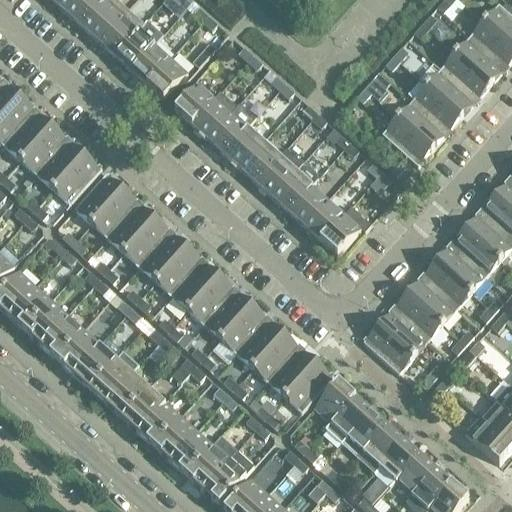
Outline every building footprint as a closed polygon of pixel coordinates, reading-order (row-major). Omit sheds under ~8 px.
[(52,0),(50,3),(66,17),(81,0),(52,0)] [(82,32),(110,0),(81,0),(66,17),(82,32)] [(112,0),(110,0),(82,32),(98,46),(128,13),(112,0)] [(458,2),(455,0),(447,0),(443,6),(449,11),(458,2)] [(511,20),(499,8),(484,25),(511,50),(511,20)] [(212,35),(218,29),(199,12),(193,19),(212,35)] [(128,13),(98,46),(115,61),(139,34),(144,28),(128,13)] [(437,25),(431,19),(422,29),(429,34),(437,25)] [(511,50),(484,25),(472,38),(463,30),(459,34),(469,42),(469,41),(505,73),(511,65),(511,50)] [(429,34),(422,29),(414,38),(421,44),(429,34)] [(139,34),(115,61),(131,75),(155,48),(139,34)] [(469,41),(469,42),(455,57),(490,89),(505,73),(469,41)] [(155,48),(131,75),(147,90),(171,63),(155,48)] [(198,72),(215,53),(209,48),(192,67),(198,72)] [(408,57),(402,51),(393,61),(400,67),(408,57)] [(247,67),(253,60),(244,52),(238,59),(247,67)] [(455,57),(440,74),(476,106),(490,89),(455,57)] [(256,75),(262,69),(253,60),(247,67),(256,75)] [(400,67),(393,61),(385,70),(392,76),(400,67)] [(171,63),(147,90),(164,105),(188,77),(171,63)] [(476,106),(440,74),(426,90),(461,122),(476,106)] [(288,104),(294,98),(276,81),(270,87),(288,104)] [(380,89),(373,84),(364,93),(371,99),(380,89)] [(461,122),(426,90),(425,91),(418,85),(407,97),(413,103),(411,106),(447,138),(461,122)] [(4,86),(0,91),(0,123),(20,101),(4,86)] [(174,114),(191,129),(215,102),(198,87),(174,114)] [(371,99),(364,93),(356,102),(363,108),(371,99)] [(207,144),(237,111),(221,96),(215,102),(191,129),(207,144)] [(20,101),(0,123),(0,147),(4,151),(36,115),(20,101)] [(411,106),(397,122),(432,154),(447,138),(411,106)] [(237,111),(207,144),(223,158),(247,131),(248,132),(256,123),(239,108),(237,111)] [(311,125),(317,118),(308,110),(302,116),(311,125)] [(36,115),(4,151),(21,166),(53,130),(36,115)] [(321,133),(327,127),(317,118),(311,125),(321,133)] [(432,154),(397,122),(382,139),(417,171),(432,154)] [(53,130),(21,166),(37,180),(69,144),(53,130)] [(247,131),(223,158),(239,173),(264,146),(248,132),(247,131)] [(344,154),(350,147),(340,139),(334,145),(344,154)] [(69,144),(37,180),(53,194),(85,159),(69,144)] [(264,146),(239,173),(256,187),(280,160),(264,146)] [(353,162),(359,156),(350,147),(344,154),(353,162)] [(272,202),(303,167),(286,153),(280,160),(256,187),(272,202)] [(85,159),(53,194),(70,210),(102,174),(85,159)] [(307,167),(303,167),(272,202),(288,216),(312,189),(319,182),(318,177),(307,167)] [(392,177),(403,187),(412,177),(401,167),(392,177)] [(385,191),(391,185),(373,168),(367,174),(385,191)] [(106,178),(74,214),(91,229),(123,193),(106,178)] [(16,189),(7,181),(1,188),(10,196),(16,189)] [(511,188),(508,185),(494,201),(511,217),(511,188)] [(312,189),(288,216),(304,231),(328,204),(312,189)] [(123,193),(91,229),(107,243),(139,207),(123,193)] [(511,217),(494,201),(479,217),(511,246),(511,217)] [(30,202),(24,208),(33,216),(39,210),(30,202)] [(328,204),(304,231),(320,245),(345,218),(328,204)] [(139,207),(107,243),(123,258),(155,222),(139,207)] [(364,237),(373,227),(353,209),(345,218),(320,245),(337,260),(360,234),(364,237)] [(39,210),(33,216),(42,225),(48,218),(39,210)] [(23,228),(29,221),(19,213),(14,219),(23,228)] [(511,252),(511,246),(479,217),(465,233),(501,265),(511,252)] [(32,236),(38,229),(29,221),(23,228),(32,236)] [(155,222),(123,258),(139,272),(171,236),(155,222)] [(501,265),(465,233),(450,250),(486,282),(501,265)] [(71,251),(76,244),(67,236),(61,243),(71,251)] [(171,236),(139,272),(155,287),(188,251),(171,236)] [(80,260),(81,259),(86,253),(76,244),(71,251),(80,260)] [(61,262),(67,255),(58,247),(52,253),(61,262)] [(486,282),(450,250),(436,266),(472,298),(486,282)] [(188,251),(155,287),(172,301),(204,265),(188,251)] [(70,270),(76,263),(67,255),(61,262),(70,270)] [(0,258),(0,287),(14,272),(0,258)] [(104,280),(109,273),(100,265),(94,271),(104,280)] [(204,265),(172,301),(188,316),(220,280),(204,265)] [(472,298),(436,266),(421,282),(457,314),(472,298)] [(104,280),(113,288),(118,281),(109,273),(104,280)] [(19,276),(0,296),(0,313),(8,321),(35,291),(19,276)] [(94,291),(99,284),(90,276),(84,282),(94,291)] [(220,280),(188,316),(204,330),(236,294),(220,280)] [(457,314),(421,282),(407,298),(443,330),(457,314)] [(103,299),(109,292),(99,284),(94,291),(103,299)] [(35,291),(8,321),(24,335),(51,305),(35,291)] [(132,294),(126,300),(136,308),(142,302),(132,294)] [(236,294),(204,330),(220,345),(252,309),(236,294)] [(443,330),(407,298),(392,314),(428,346),(443,330)] [(136,308),(145,317),(151,310),(142,302),(136,308)] [(494,318),(502,309),(495,303),(487,312),(494,318)] [(122,304),(117,311),(126,319),(132,313),(122,304)] [(51,305),(24,335),(40,350),(68,320),(51,305)] [(252,309),(220,345),(236,359),(268,323),(252,309)] [(494,318),(487,312),(479,321),(485,327),(494,318)] [(135,328),(141,321),(132,313),(126,319),(135,328)] [(498,322),(505,327),(511,319),(511,317),(506,313),(498,322)] [(428,346),(392,314),(378,330),(414,362),(428,346)] [(68,320),(40,350),(57,364),(84,334),(68,320)] [(498,322),(490,331),(496,337),(505,327),(498,322)] [(168,338),(173,332),(164,323),(158,330),(168,338)] [(268,323),(236,359),(252,373),(284,338),(268,323)] [(414,362),(378,330),(363,347),(399,379),(414,362)] [(177,346),(183,340),(173,332),(168,338),(177,346)] [(84,334),(57,364),(73,379),(100,348),(84,334)] [(158,348),(164,342),(155,334),(149,340),(158,348)] [(465,350),(473,341),(466,335),(458,344),(465,350)] [(284,338),(252,373),(268,388),(301,352),(284,338)] [(168,357),(173,350),(164,342),(158,348),(168,357)] [(465,350),(458,344),(450,354),(456,359),(465,350)] [(484,351),(477,345),(469,354),(476,360),(484,351)] [(100,348),(73,379),(89,393),(116,363),(100,348)] [(200,367),(206,361),(196,352),(190,359),(200,367)] [(301,352),(268,388),(285,402),(317,367),(301,352)] [(476,360),(469,354),(461,363),(467,369),(476,360)] [(209,376),(210,375),(215,369),(206,361),(200,367),(209,376)] [(191,377),(196,371),(187,362),(181,369),(191,377)] [(116,363),(89,393),(105,408),(132,377),(116,363)] [(317,367),(285,402),(301,417),(334,382),(317,367)] [(436,382),(444,373),(438,367),(429,376),(436,382)] [(200,386),(206,379),(196,371),(191,377),(200,386)] [(436,382),(429,376),(421,386),(428,391),(436,382)] [(132,377),(105,408),(121,422),(148,392),(132,377)] [(455,383),(449,377),(440,386),(447,392),(455,383)] [(223,387),(232,396),(238,390),(228,381),(223,387)] [(338,386),(314,413),(331,428),(355,401),(338,386)] [(447,392),(440,386),(432,395),(438,401),(447,392)] [(241,404),(242,404),(247,398),(238,390),(232,396),(241,404)] [(148,392),(121,422),(137,437),(165,406),(148,392)] [(219,392),(213,398),(223,407),(228,400),(219,392)] [(232,415),(237,408),(228,400),(223,407),(232,415)] [(511,400),(502,411),(501,412),(511,421),(511,400)] [(355,401),(331,428),(325,434),(341,448),(347,442),(371,415),(355,401)] [(165,406),(137,437),(153,451),(181,421),(165,406)] [(511,421),(501,412),(502,411),(496,406),(481,422),(487,429),(487,428),(511,450),(511,421)] [(255,416),(264,425),(270,418),(261,410),(255,416)] [(371,415),(347,442),(341,448),(358,463),(363,457),(387,430),(371,415)] [(273,433),(274,432),(279,426),(270,418),(264,425),(273,433)] [(252,420),(246,427),(255,435),(261,429),(252,420)] [(181,421),(153,451),(170,466),(197,435),(181,421)] [(511,450),(487,428),(487,429),(472,445),(499,469),(511,454),(511,450)] [(264,443),(270,437),(261,429),(255,435),(264,443)] [(387,430),(363,457),(358,463),(374,477),(379,471),(403,444),(387,430)] [(197,435),(170,466),(186,480),(213,450),(197,435)] [(303,459),(313,447),(304,439),(300,444),(294,450),(303,459)] [(213,450),(186,480),(202,495),(237,455),(221,441),(213,450)] [(403,444),(379,471),(374,477),(390,492),(395,486),(419,459),(403,444)] [(318,461),(309,453),(313,448),(313,447),(303,459),(312,467),(318,461)] [(237,455),(202,495),(219,510),(254,470),(237,455)] [(293,470),(299,463),(289,455),(283,462),(293,470)] [(419,459),(395,486),(411,500),(435,473),(419,459)] [(302,478),(308,472),(299,463),(293,470),(302,478)] [(331,473),(326,479),(325,480),(335,488),(341,481),(331,473)] [(435,473),(411,500),(406,506),(412,511),(429,511),(452,488),(435,473)] [(341,481),(335,488),(344,496),(350,490),(341,481)] [(250,483),(224,511),(254,511),(267,498),(250,483)] [(325,499),(331,492),(321,484),(316,490),(325,499)] [(452,488),(429,511),(460,511),(468,503),(452,488)] [(334,507),(340,500),(331,492),(325,499),(334,507)] [(282,511),(267,498),(254,511),(282,511)] [(358,508),(361,511),(371,511),(373,510),(363,502),(358,508)]
